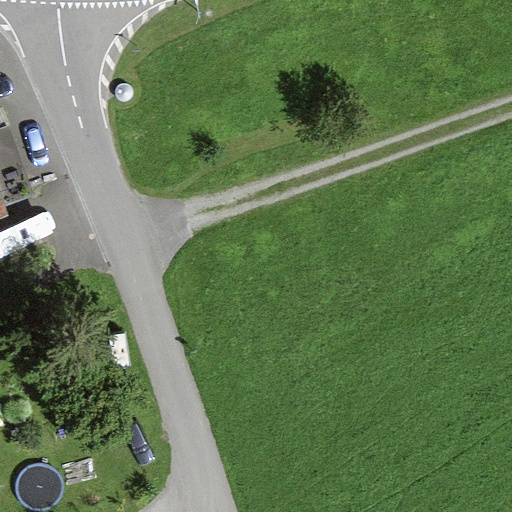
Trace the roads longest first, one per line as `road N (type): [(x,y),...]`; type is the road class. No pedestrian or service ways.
road 1 (unclassified): [(60,0),(73,99),(215,511)]
road 2 (track): [(511,112),(124,242)]
